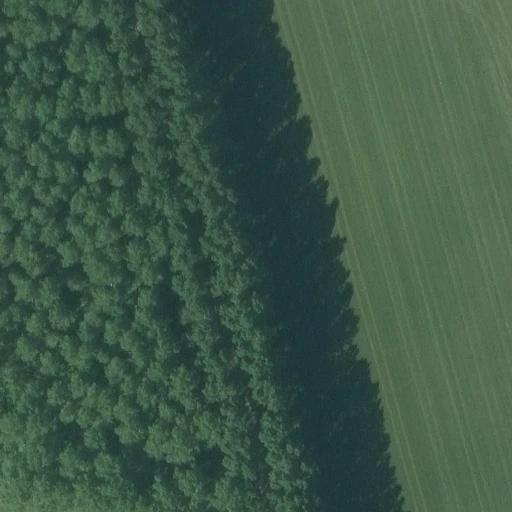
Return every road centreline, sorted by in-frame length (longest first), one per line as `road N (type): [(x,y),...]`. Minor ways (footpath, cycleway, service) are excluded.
road 1 (unclassified): [(130,0),(273,511)]
road 2 (track): [(0,91),(160,104)]
